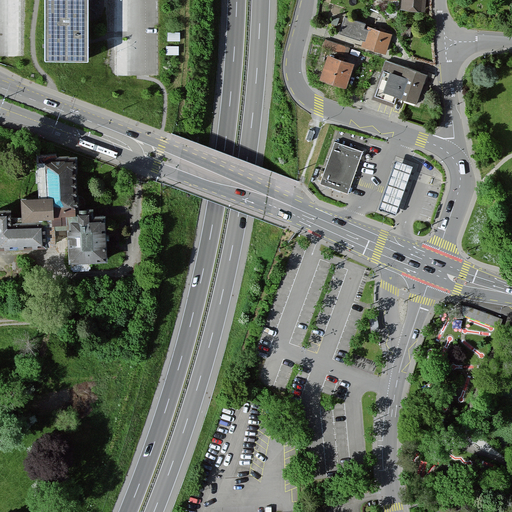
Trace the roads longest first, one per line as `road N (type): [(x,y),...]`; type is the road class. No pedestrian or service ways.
road 1 (motorway): [(236,0),(224,153),(200,284),(128,511)]
road 2 (motorway): [(153,511),(200,376),(233,243),(260,0)]
road 3 (primary): [(166,158),(433,266)]
road 4 (tertiary): [(305,0),(291,62),(300,93),(451,156)]
road 5 (tertiary): [(433,266),(397,377),(395,511)]
road 6 (primary): [(137,147),(0,84)]
road 7 (primary): [(0,107),(115,150),(137,147)]
road 8 (track): [(116,271),(114,285),(76,312),(0,323)]
